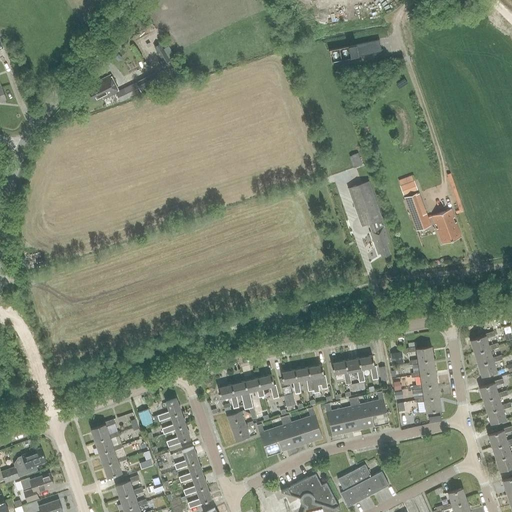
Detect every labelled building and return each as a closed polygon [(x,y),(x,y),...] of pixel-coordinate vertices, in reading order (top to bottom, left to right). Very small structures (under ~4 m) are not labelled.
[(358,56),(381,51),(379,40),(356,45),(349,46),(351,57),(358,56)] [(341,45),(328,49),(331,58),(344,55),(341,45)] [(163,48),(155,53),(163,65),(170,61),(163,48)] [(120,101),(141,92),(136,82),(118,91),(110,75),(100,80),(101,82),(87,89),(94,101),(102,97),(103,99),(116,93),(120,101)] [(145,78),(137,82),(141,91),(149,87),(145,78)] [(358,154),(349,157),(353,168),(362,165),(358,154)] [(414,181),(400,186),(403,195),(417,190),(414,181)] [(389,242),(384,227),(381,220),(382,219),(369,182),(348,189),(361,227),(368,224),(371,231),(370,232),(377,254),(380,253),(381,257),(390,254),(386,243),(389,242)] [(431,226),(419,192),(404,198),(416,231),(431,226)] [(461,237),(456,223),(454,223),(452,218),(454,218),(451,209),(432,216),(435,225),(437,224),(439,229),(437,230),(442,244),(461,237)] [(486,339),(495,336),(493,331),(484,334),(485,336),(470,341),(474,353),(489,348),(489,346),(486,339)] [(474,353),(477,364),(493,359),(492,358),(490,351),(498,348),(497,344),(489,346),(489,348),(474,353)] [(416,351),(418,359),(418,361),(433,359),(431,346),(416,349),(415,347),(406,348),(407,353),(416,351)] [(404,363),(402,351),(390,353),(392,365),(404,363)] [(360,357),(362,369),(369,367),(371,380),(377,378),(375,366),(374,366),(372,355),(360,357)] [(501,355),(492,358),(493,359),(477,364),(481,377),(497,372),(494,362),(502,359),(501,355)] [(364,381),(363,377),(362,369),(360,357),(346,360),(348,371),(356,370),(358,382),(364,381)] [(435,372),(433,359),(418,361),(418,359),(408,361),(409,365),(418,364),(420,372),(420,374),(435,372)] [(351,383),(350,379),(348,371),(346,360),(331,363),(333,374),(343,372),(345,384),(351,383)] [(318,385),(321,385),(322,388),(327,387),(324,376),(323,376),(321,364),(309,367),(313,390),(314,392),(319,392),(318,385)] [(388,380),(385,366),(378,367),(381,381),(388,380)] [(295,369),(298,380),(305,379),(307,391),(313,390),(309,367),(295,369)] [(300,393),(299,389),(298,380),(295,369),(281,372),(283,383),(293,381),(295,394),(300,393)] [(420,376),(421,384),(422,386),(437,384),(435,372),(420,374),(420,372),(410,373),(411,378),(420,376)] [(278,397),(277,393),(275,385),(274,385),(271,374),(259,377),(262,388),(270,386),(273,398),(278,397)] [(264,396),(262,388),(259,377),(246,380),(249,391),(256,390),(258,397),(264,396)] [(498,395),(498,393),(495,387),(504,384),(503,379),(494,382),(495,383),(478,389),(482,400),(498,395)] [(253,407),(249,391),(246,380),(233,384),(235,395),(241,394),(245,409),(253,407)] [(364,388),(363,382),(350,385),(352,391),(364,388)] [(238,406),(235,395),(233,384),(217,388),(220,399),(230,396),(233,408),(238,406)] [(424,399),(439,396),(437,384),(422,386),(421,384),(413,385),(413,390),(422,388),(423,396),(424,399)] [(502,407),(501,405),(499,398),(507,395),(506,390),(498,393),(498,395),(482,400),(486,412),(502,407)] [(379,401),(369,403),(374,425),(388,421),(381,391),(377,392),(379,401)] [(283,396),(286,407),(295,405),(292,393),(283,396)] [(357,396),(353,397),(360,429),(367,428),(366,427),(374,425),(369,403),(359,405),(357,396)] [(441,409),(439,396),(424,399),(423,396),(415,398),(415,402),(424,401),(426,412),(441,409)] [(351,407),(341,409),(346,431),(354,429),(354,431),(360,429),(353,397),(349,398),(351,407)] [(169,412),(161,414),(154,417),(155,421),(159,420),(160,421),(171,417),(170,415),(181,411),(176,399),(165,402),(169,412)] [(502,407),(486,412),(490,424),(506,419),(503,409),(511,407),(510,402),(501,405),(502,407)] [(337,433),(346,431),(341,409),(332,412),(329,403),(325,404),(332,436),(338,434),(337,433)] [(310,417),(301,420),(308,441),(316,438),(317,440),(322,438),(312,407),(307,409),(310,417)] [(147,408),(137,412),(142,426),(152,422),(147,408)] [(164,434),(167,433),(175,430),(174,428),(185,424),(181,411),(170,415),(171,417),(173,425),(162,429),(164,434)] [(231,429),(245,424),(240,411),(226,416),(231,429)] [(300,444),(308,441),(301,420),(291,423),(289,415),(284,416),(294,447),(301,445),(300,444)] [(283,426),(273,429),(280,450),(288,448),(288,449),(294,447),(284,416),(280,417),(283,426)] [(109,436),(108,434),(105,426),(114,423),(113,419),(103,422),(104,425),(90,429),(94,441),(109,436)] [(168,447),(172,446),(179,443),(179,442),(190,438),(185,424),(174,428),(175,430),(178,437),(166,441),(168,447)] [(245,424),(231,429),(236,442),(249,437),(245,424)] [(266,455),(280,450),(273,429),(264,432),(261,424),(256,425),(266,455)] [(507,443),(507,441),(504,433),(511,430),(511,429),(511,426),(502,429),(502,431),(488,436),(492,448),(507,443)] [(113,448),(112,446),(109,438),(118,435),(116,431),(108,434),(109,436),(94,441),(98,453),(113,448)] [(511,455),(510,453),(508,446),(511,444),(511,439),(507,441),(507,443),(492,448),(495,459),(511,455)] [(117,460),(116,457),(114,450),(122,447),(120,443),(112,446),(113,448),(98,453),(103,465),(117,460)] [(176,470),(180,469),(188,466),(187,464),(197,460),(193,447),(182,451),(186,460),(174,464),(176,470)] [(18,476),(37,470),(36,466),(46,462),(41,448),(22,455),(17,457),(13,463),(14,467),(15,466),(18,476)] [(511,455),(495,459),(499,472),(511,468),(511,457),(511,458),(511,457),(511,452),(510,453),(511,455)] [(117,460),(103,465),(107,478),(121,473),(117,462),(126,459),(124,455),(116,457),(117,460)] [(181,483),(184,482),(192,479),(192,477),(202,473),(197,460),(187,464),(188,466),(190,473),(179,477),(181,483)] [(347,507),(388,485),(381,471),(370,476),(364,465),(337,479),(343,490),(340,492),(347,507)] [(14,467),(1,471),(5,483),(19,478),(18,476),(15,466),(14,467)] [(185,496),(189,495),(197,492),(196,490),(207,486),(202,473),(192,477),(192,479),(195,486),(183,490),(185,496)] [(304,506),(302,511),(336,511),(340,510),(326,482),(321,485),(315,473),(280,491),(280,492),(281,492),(300,498),(300,501),(301,504),(304,506)] [(20,481),(22,489),(32,486),(33,489),(24,492),(27,502),(38,498),(36,493),(54,487),(50,474),(30,480),(29,478),(20,481)] [(134,493),(133,491),(130,483),(139,480),(137,475),(128,478),(128,481),(114,485),(118,498),(134,493)] [(511,491),(511,478),(502,482),(506,493),(511,491)] [(190,509),(193,507),(201,505),(201,503),(212,499),(207,486),(196,490),(197,492),(199,499),(188,503),(190,509)] [(137,505),(137,502),(134,495),(143,492),(141,488),(133,491),(134,493),(118,498),(123,509),(137,505)] [(443,510),(452,507),(451,505),(466,501),(462,488),(447,493),(451,503),(442,506),(443,510)] [(0,511),(6,511),(7,511),(8,511),(1,494),(0,494),(0,511)] [(62,511),(58,500),(39,506),(40,511),(62,511)] [(139,511),(138,507),(147,504),(145,500),(137,502),(137,505),(123,509),(123,511),(139,511)] [(469,511),(466,501),(451,505),(452,507),(453,511),(469,511)]
